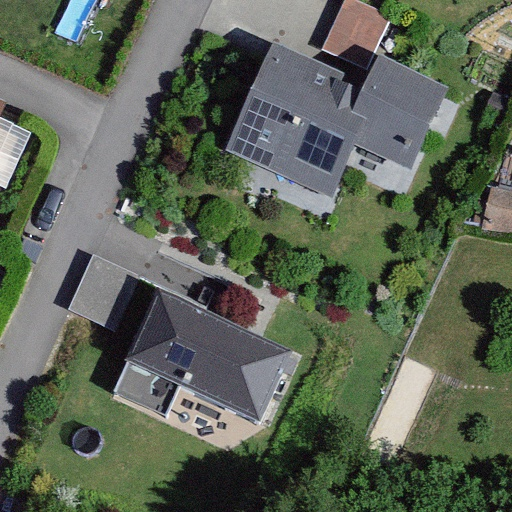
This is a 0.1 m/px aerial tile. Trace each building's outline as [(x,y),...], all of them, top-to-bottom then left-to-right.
[(357,87),(263,45),(216,150),(324,198),(346,150),(407,177),(447,88),(371,55),(357,87)] [(0,127),(9,104),(0,100),(0,127)] [(511,192),(491,188),(482,228),(511,234),(511,192)] [(141,278),(95,257),(69,311),(115,334),(141,278)] [(300,361),(162,300),(113,401),(170,422),(181,389),(270,432),(300,361)]
